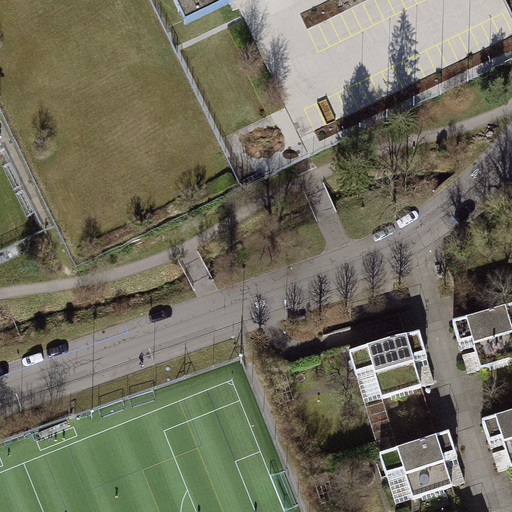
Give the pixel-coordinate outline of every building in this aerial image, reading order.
[(170,0),(182,25),(232,1),(234,0),(170,0)] [(511,332),(511,329),(511,328),(511,305),(451,324),(458,345),(471,341),(480,370),(511,360),(511,332)] [(348,355),(354,376),(372,371),(380,400),(420,388),(411,359),(425,355),(418,333),(348,355)] [(511,413),(481,424),(488,445),(501,440),(511,469),(511,468),(511,413)] [(378,455),(385,476),(402,471),(411,500),(451,488),(442,459),(455,455),(449,433),(378,455)]
